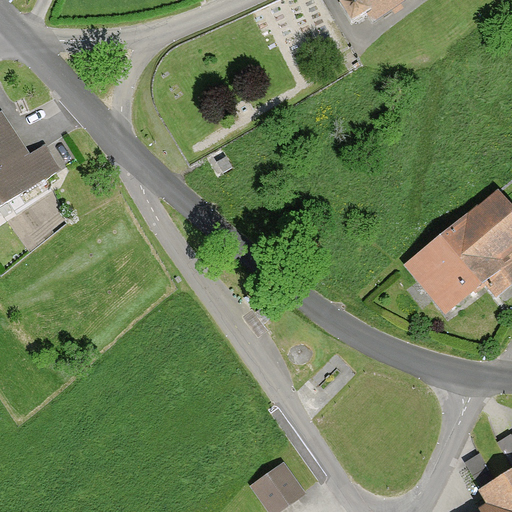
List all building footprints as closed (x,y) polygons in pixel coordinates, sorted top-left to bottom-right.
[(365,0),(376,20),(414,0),(365,0)] [(26,155),(0,117),(0,208),(57,170),(40,146),(26,155)] [(511,209),(499,193),(406,268),(447,318),(484,288),(496,303),(511,289),(511,209)] [(285,511),(303,499),(281,469),(253,489),(269,511),(285,511)] [(492,511),(511,511),(511,479),(483,496),(492,511)]
